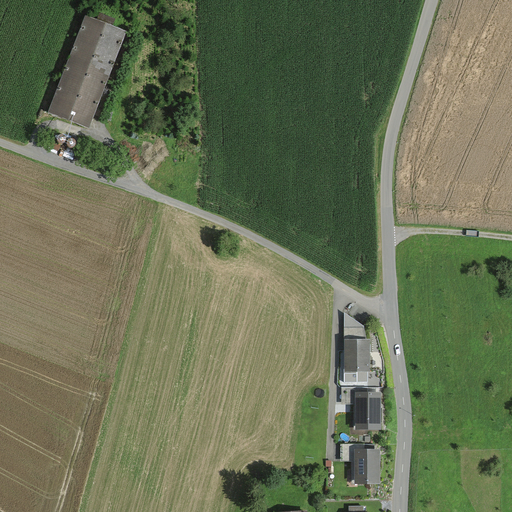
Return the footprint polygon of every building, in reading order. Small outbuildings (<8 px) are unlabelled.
[(126,32),(85,17),(48,115),(90,131),(126,32)] [(370,343),(367,343),(364,331),(345,331),(345,347),(344,376),(370,376),(370,343)] [(356,389),(341,389),(341,407),(355,408),(354,433),(380,433),(381,396),(356,395),(356,389)] [(365,445),(343,446),(344,464),(354,464),(354,488),(381,487),(380,453),(365,453),(365,445)] [(364,503),(349,504),(349,511),(374,511),(375,510),(364,510),(364,503)]
